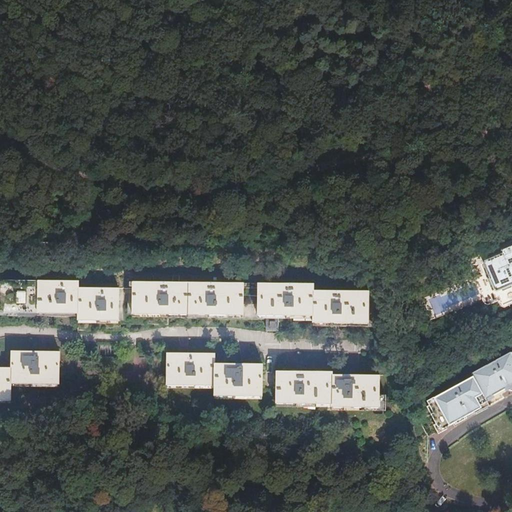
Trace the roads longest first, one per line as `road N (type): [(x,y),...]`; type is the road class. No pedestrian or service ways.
road 1 (track): [(0,134),(73,171),(150,189),(280,177),(511,131)]
road 2 (track): [(511,32),(336,163)]
